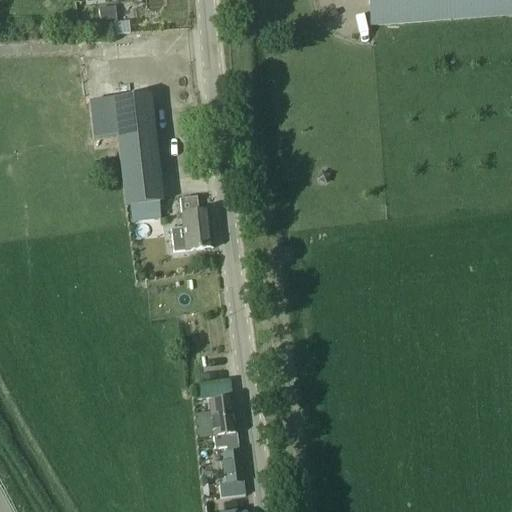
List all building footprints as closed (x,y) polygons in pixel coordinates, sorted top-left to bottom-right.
[(511,0),(368,0),(371,29),(511,18),(511,0)] [(163,205),(150,98),(88,104),(92,143),(116,140),(124,210),(128,210),(157,206),(163,205)] [(181,204),(184,229),(170,231),(173,254),(187,252),(211,249),(207,216),(197,217),(196,202),(181,204)] [(128,210),(130,225),(159,221),(157,206),(128,210)] [(231,398),(229,386),(194,390),(195,402),(231,398)] [(238,448),(232,401),(209,404),(215,452),(238,448)] [(223,457),(226,486),(243,483),(239,456),(223,457)] [(220,500),(245,498),(243,483),(226,486),(218,487),(220,500)]
